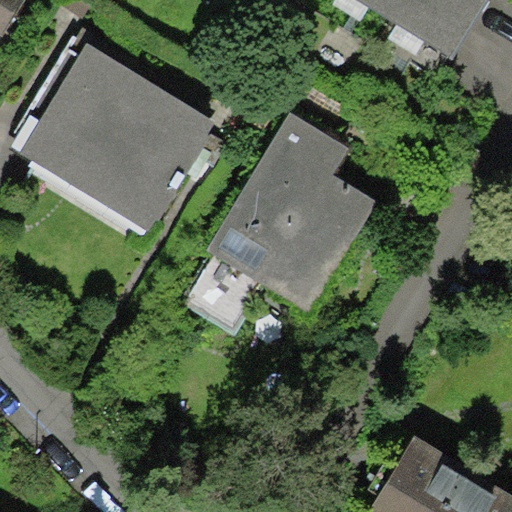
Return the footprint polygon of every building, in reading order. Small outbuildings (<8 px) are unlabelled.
[(0,0),(0,63),(35,0),(0,0)] [(491,0),(345,0),(452,65),(491,0)] [(221,133),(82,42),(7,157),(146,247),(221,133)] [(352,149),(290,113),(177,306),(231,337),(259,290),(314,322),(383,204),(336,177),(352,149)] [(511,511),(511,495),(413,439),(370,511),(511,511)]
